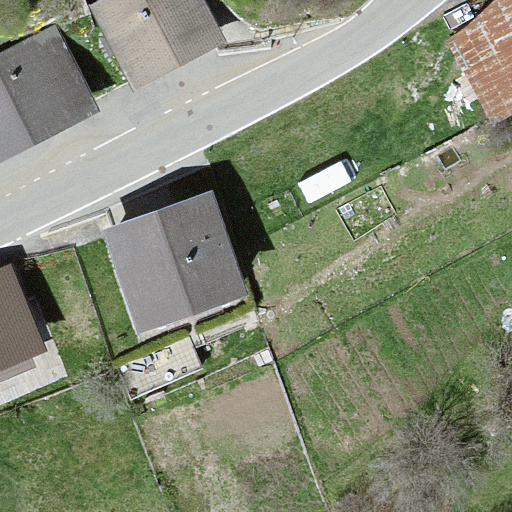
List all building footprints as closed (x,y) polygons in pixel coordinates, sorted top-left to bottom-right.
[(110,0),(104,3),(139,77),(218,41),(199,0),(110,0)] [(511,6),(467,28),(508,114),(511,112),(511,6)] [(0,61),(0,149),(87,103),(51,35),(0,61)] [(202,208),(117,234),(147,330),(232,304),(202,208)] [(8,280),(0,283),(0,372),(39,357),(8,280)]
